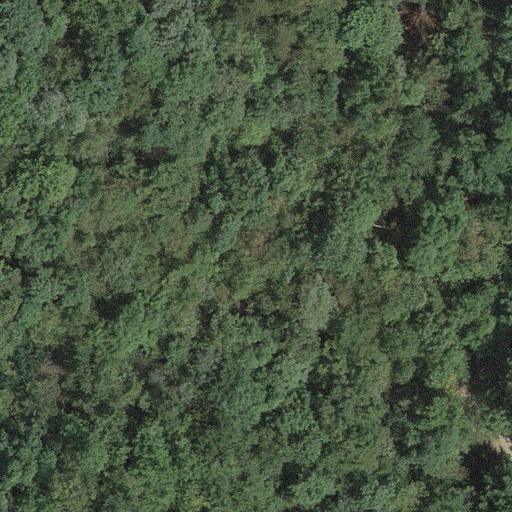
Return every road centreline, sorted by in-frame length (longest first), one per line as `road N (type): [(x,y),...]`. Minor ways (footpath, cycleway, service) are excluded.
road 1 (track): [(494,394),(429,103),(364,0)]
road 2 (track): [(494,394),(442,423),(434,511)]
